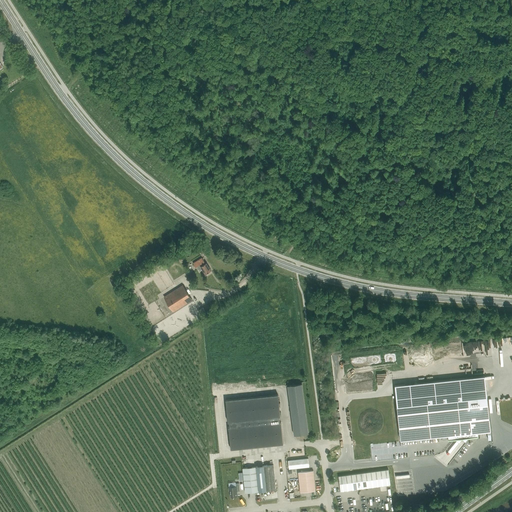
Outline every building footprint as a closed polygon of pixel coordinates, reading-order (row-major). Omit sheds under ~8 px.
[(211,271),(206,263),(205,264),(204,261),(202,258),(193,264),(195,267),(197,266),(200,271),(202,269),(205,274),(211,271)] [(164,297),(166,301),(173,312),(192,300),(182,285),(164,297)] [(490,431),(489,421),(490,421),(489,421),(485,376),(395,385),(395,386),(400,440),(447,435),(448,438),(448,439),(471,437),(478,436),(478,432),(490,431)] [(302,384),(287,386),(294,435),(308,434),(302,384)] [(511,390),(500,390),(500,399),(511,399),(511,390)] [(231,449),(282,444),(283,444),(278,394),(226,400),(231,449)] [(308,458),(288,460),(289,469),(309,467),(308,458)] [(276,490),(273,465),(263,466),(256,467),(259,492),(266,491),(276,490)] [(242,468),(245,493),(259,492),(256,467),(242,468)] [(388,470),(359,473),(361,489),(390,485),(388,470)] [(298,472),(300,492),(315,491),(313,471),(298,472)] [(359,473),(349,475),(351,490),(361,489),(359,473)] [(349,475),(338,476),(340,491),(351,490),(349,475)] [(233,497),(237,497),(237,490),(240,489),(239,483),(236,484),(236,486),(228,487),(229,491),(230,491),(231,497),(233,497)]
